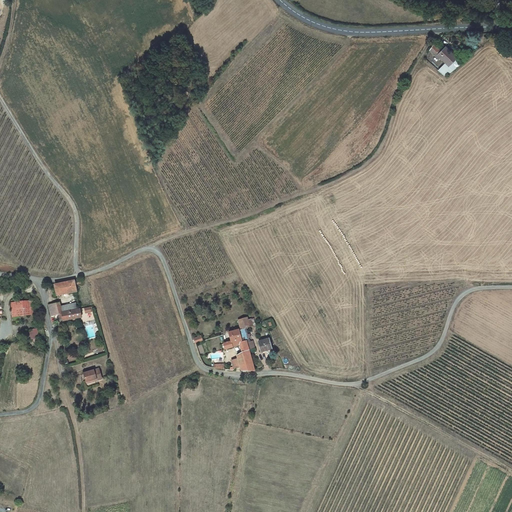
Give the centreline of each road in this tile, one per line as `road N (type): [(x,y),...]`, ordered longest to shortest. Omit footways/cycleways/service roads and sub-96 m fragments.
road 1 (unclassified): [(511,286),(464,294),(426,356),(340,384),(201,367),(154,250),(69,278),(37,279)]
road 2 (track): [(147,248),(238,219),(367,162),(436,28)]
road 3 (tertiary): [(280,0),(307,19),(357,32),(503,26)]
road 4 (track): [(76,276),(69,199),(0,97)]
road 5 (track): [(51,332),(75,430),(81,511)]
road 6 (track): [(511,471),(354,384)]
road 7 (unclassified): [(37,279),(51,332),(39,397),(31,409),(0,414)]
